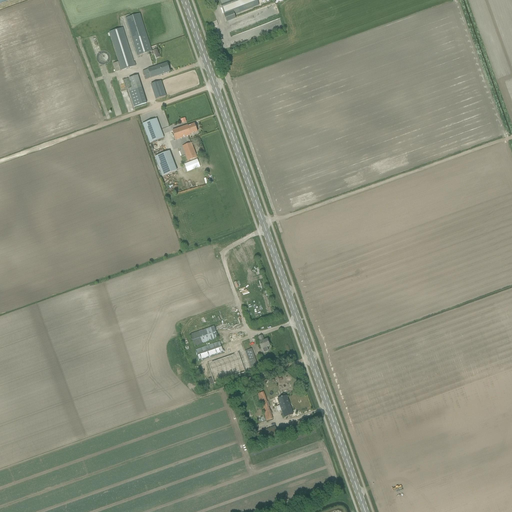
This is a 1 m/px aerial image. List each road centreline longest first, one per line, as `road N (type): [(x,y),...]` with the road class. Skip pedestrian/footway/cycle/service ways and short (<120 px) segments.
road 1 (primary): [(365,511),(184,0)]
road 2 (track): [(214,85),(0,162)]
